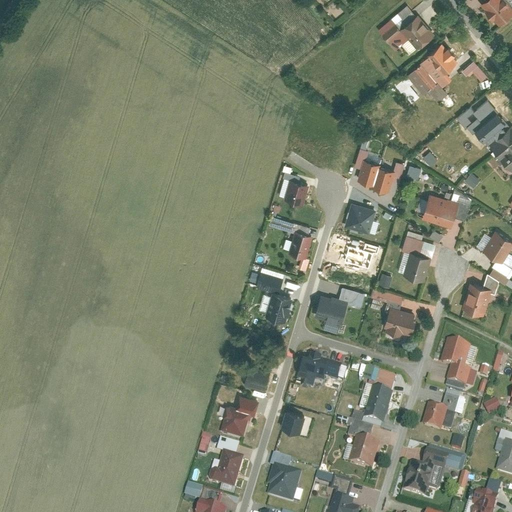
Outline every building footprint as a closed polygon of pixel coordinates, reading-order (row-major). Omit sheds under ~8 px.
[(486,0),(483,3),(501,24),(511,14),(511,3),(509,0),(486,0)] [(418,14),(410,5),(395,18),(397,19),(403,27),(418,14)] [(437,32),(420,13),(418,14),(403,27),(404,28),(421,47),(437,32)] [(383,31),(390,39),(404,28),(403,27),(397,19),(383,31)] [(445,42),(423,61),(424,63),(438,79),(459,60),(445,42)] [(468,75),(473,71),(481,81),(488,75),(474,58),(462,68),(468,75)] [(430,87),(438,79),(424,63),(411,75),(425,91),(430,87)] [(438,79),(430,87),(441,99),(449,91),(438,79)] [(471,105),(474,108),(484,100),(481,97),(471,105)] [(498,110),(487,119),(484,115),(478,120),(477,118),(470,123),(484,140),(486,138),(490,143),(511,126),(498,110)] [(490,143),(511,168),(511,126),(490,143)] [(431,165),(438,158),(430,150),(423,156),(431,165)] [(373,185),(387,189),(393,171),(379,167),(380,164),(365,160),(359,179),(373,183),(373,185)] [(409,163),(406,174),(418,177),(421,166),(409,163)] [(474,171),(467,179),(475,186),(482,178),(474,171)] [(311,184),(292,178),(287,198),(306,203),(311,184)] [(462,200),(432,192),(424,217),(454,226),(462,200)] [(346,225),(368,231),(375,211),(353,204),(346,225)] [(315,235),(297,229),(291,251),(308,257),(315,235)] [(430,236),(439,241),(443,234),(433,229),(430,236)] [(511,249),(511,237),(498,229),(485,249),(498,257),(504,261),(511,251),(511,249)] [(434,257),(413,251),(406,274),(427,280),(434,257)] [(494,264),(509,274),(511,269),(511,266),(504,261),(498,257),(494,264)] [(495,266),(491,272),(506,282),(510,276),(495,266)] [(285,277),(263,271),(258,286),(281,292),(285,277)] [(382,272),(379,284),(389,287),(392,275),(382,272)] [(493,288),(473,282),(465,308),(486,315),(493,288)] [(295,297),(274,292),(268,315),(288,321),(295,297)] [(351,301),(323,293),(317,314),(345,322),(351,301)] [(417,313),(393,305),(387,326),(412,334),(417,313)] [(473,344),(450,338),(443,361),(467,367),(473,344)] [(331,360),(306,351),(299,372),(308,375),(305,383),(316,387),(319,378),(325,380),(331,360)] [(493,372),(499,373),(504,353),(498,351),(493,372)] [(274,369),(253,362),(247,383),(268,389),(274,369)] [(487,375),(489,367),(481,364),(478,373),(487,375)] [(394,387),(396,374),(365,367),(362,381),(394,387)] [(395,391),(375,385),(366,416),(386,423),(395,391)] [(484,405),(488,414),(501,408),(496,399),(484,405)] [(450,407),(431,402),(425,424),(444,429),(450,407)] [(254,411),(232,404),(223,432),(246,439),(254,411)] [(281,428),(300,433),(305,416),(286,410),(281,428)] [(200,447),(208,449),(212,435),(203,433),(200,447)] [(455,434),(451,445),(461,449),(465,438),(455,434)] [(382,442),(359,435),(351,460),(375,467),(382,442)] [(511,439),(508,438),(499,469),(511,472),(511,439)] [(247,456),(226,449),(221,468),(219,467),(214,470),(212,476),(215,480),(238,486),(247,456)] [(436,467),(414,461),(406,487),(428,494),(436,467)] [(304,470),(277,462),(270,483),(273,484),(270,493),(295,502),(304,470)] [(457,487),(464,490),(470,474),(463,471),(457,487)] [(184,494),(200,499),(204,487),(187,482),(184,494)] [(496,511),(501,495),(481,490),(474,511),(496,511)] [(356,499),(337,494),(332,511),(360,511),(363,506),(355,504),(356,499)] [(228,511),(230,507),(203,499),(199,511),(228,511)]
